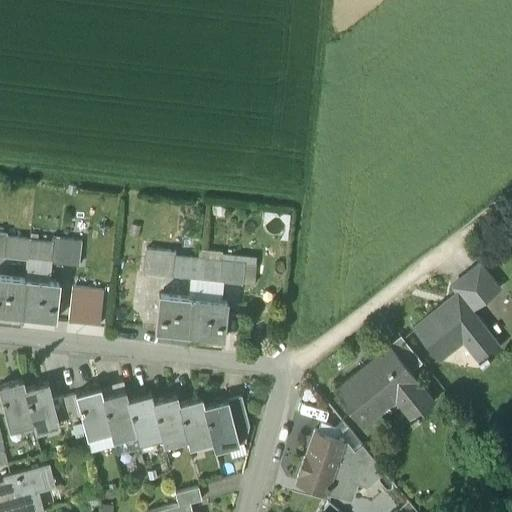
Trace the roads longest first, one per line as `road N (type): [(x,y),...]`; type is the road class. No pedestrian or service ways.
road 1 (residential): [(0,335),(260,364),(282,378),(247,511)]
road 2 (track): [(282,378),(329,0)]
